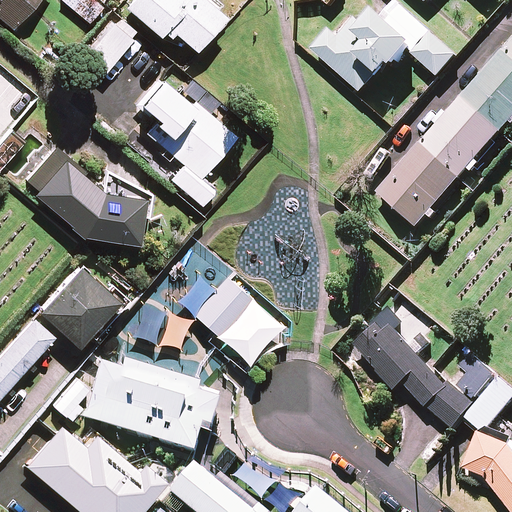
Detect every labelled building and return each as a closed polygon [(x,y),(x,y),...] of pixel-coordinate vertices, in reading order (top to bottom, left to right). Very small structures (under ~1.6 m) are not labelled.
[(34,0),(0,0),(0,16),(13,27),(34,0)] [(102,7),(93,0),(63,0),(89,22),(102,7)] [(171,34),(173,30),(194,48),(224,12),(218,6),(221,2),(217,0),(126,0),(123,4),(159,34),(164,28),(171,34)] [(457,57),(400,6),(388,19),(380,12),(364,29),(353,19),(338,35),(333,31),(315,51),(362,94),(374,81),(379,85),(411,51),(439,77),(457,57)] [(154,53),(136,37),(109,68),(127,84),(154,53)] [(511,43),(380,194),(418,228),(428,217),(432,221),(438,213),(434,210),(469,171),(474,175),(483,165),(478,160),(511,122),(511,43)] [(191,103),(159,76),(137,101),(157,119),(146,132),(139,126),(126,141),(151,162),(164,146),(184,163),(171,178),(200,203),(214,188),(200,176),(234,136),(193,101),(191,103)] [(102,189),(56,147),(27,179),(80,232),(137,239),(143,196),(102,189)] [(117,297),(78,263),(39,308),(77,342),(117,297)] [(193,312),(220,335),(253,297),(226,274),(193,312)] [(467,416),(501,378),(476,354),(463,368),(470,374),(456,389),(420,355),(430,344),(421,335),(411,346),(397,331),(405,322),(391,309),(354,347),(398,389),(403,383),(452,430),(467,416)] [(0,393),(52,334),(33,317),(0,353),(0,393)] [(211,435),(217,414),(209,411),(215,390),(194,383),(196,376),(123,354),(120,363),(101,357),(82,419),(196,454),(191,471),(172,495),(193,511),(340,511),(316,492),(299,511),(267,511),(223,476),(203,460),(211,435)] [(484,431),(503,412),(511,402),(511,389),(501,378),(467,416),(480,429),(478,435),(464,469),(486,478),(511,510),(511,440),(508,443),(484,431)] [(71,430),(66,436),(57,428),(24,468),(76,511),(136,511),(160,484),(139,466),(133,472),(91,437),(86,443),(71,430)]
